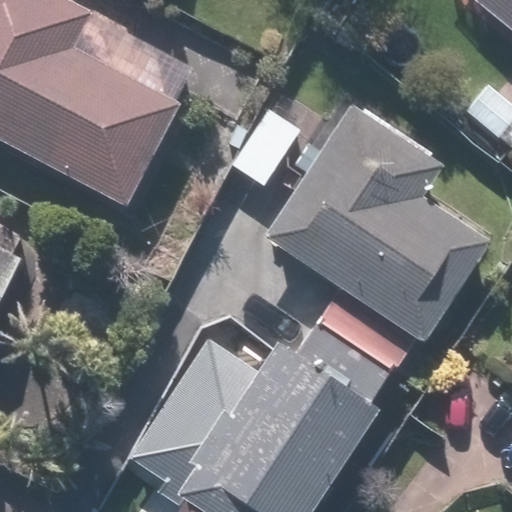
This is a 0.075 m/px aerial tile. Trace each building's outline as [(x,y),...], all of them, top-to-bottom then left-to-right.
[(0,0),(0,144),(124,210),(199,69),(67,0),(0,0)] [(511,0),(461,0),(511,42),(511,0)] [(511,97),(494,80),(460,113),(493,147),(511,128),(511,97)] [(230,175),(262,197),(313,121),(282,100),(230,175)] [(338,293),(292,360),(366,410),(412,344),(423,351),(495,245),(419,194),(438,166),(352,108),(262,241),(338,293)] [(0,310),(23,269),(0,256),(0,310)] [(204,393),(146,479),(195,511),(313,511),(377,418),(366,410),(292,360),(274,348),(231,412),(204,393)]
